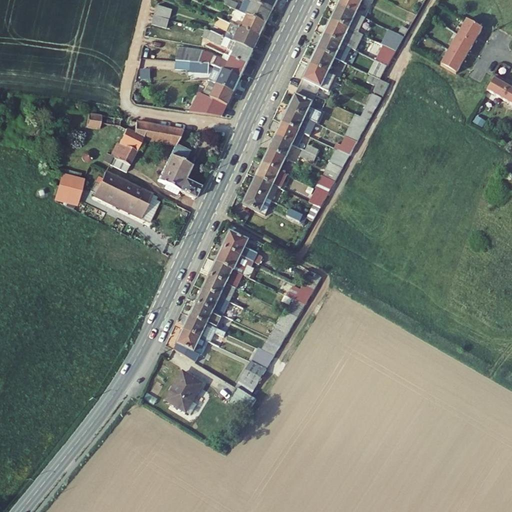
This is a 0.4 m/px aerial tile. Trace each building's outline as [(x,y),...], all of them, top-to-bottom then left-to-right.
[(252,0),(251,4),(271,13),(277,0),(252,0)] [(339,0),(338,3),(354,11),(359,0),(339,0)] [(246,18),(264,27),(271,13),(251,4),(246,1),(242,9),(239,15),(246,18)] [(354,11),(338,3),(332,17),(347,25),(354,11)] [(169,12),(154,8),(151,18),(167,22),(169,12)] [(347,25),(332,17),(324,32),(340,40),(347,25)] [(165,29),(167,22),(151,18),(150,25),(165,29)] [(257,39),(264,27),(246,18),(239,31),(257,39)] [(399,22),(394,31),(408,39),(413,29),(399,22)] [(481,30),(467,22),(442,65),(457,74),(481,30)] [(251,52),(257,39),(239,31),(228,26),(226,30),(234,33),(231,39),(227,38),(225,40),(251,52)] [(244,65),(251,52),(225,40),(204,31),(201,37),(231,52),(228,58),(244,65)] [(408,39),(394,31),(387,45),(400,52),(408,39)] [(324,32),(317,46),(333,54),(335,55),(338,49),(347,54),(351,45),(340,40),(324,32)] [(379,59),(393,65),(400,52),(387,45),(379,59)] [(333,54),(317,46),(311,61),(326,69),(333,54)] [(338,49),(335,55),(344,60),(347,54),(338,49)] [(186,64),(204,66),(210,69),(236,82),(244,65),(228,58),(225,65),(201,53),(174,50),(172,63),(186,64)] [(384,80),(393,65),(379,59),(376,57),(368,72),(370,73),(384,80)] [(326,69),(311,61),(299,84),(315,92),(326,69)] [(203,76),(204,66),(186,64),(185,75),(203,76)] [(204,85),(229,96),(236,82),(210,69),(204,85)] [(375,89),(390,95),(395,86),(384,80),(370,73),(365,83),(375,89)] [(488,91),(496,96),(505,80),(497,76),(488,91)] [(511,104),(511,83),(505,80),(496,96),(511,104)] [(289,106),(305,113),(315,92),(299,84),(289,106)] [(185,113),(198,115),(217,119),(229,96),(204,85),(198,98),(194,96),(185,113)] [(359,114),(375,122),(387,100),(372,92),(359,114)] [(289,106),(282,118),(298,126),(305,113),(289,106)] [(100,115),(87,113),(85,131),(108,135),(109,128),(118,129),(120,118),(100,115)] [(347,135),(363,143),(375,122),(359,114),(347,135)] [(298,126),(282,118),(277,130),(292,138),(298,126)] [(183,131),(130,120),(128,129),(125,128),(118,141),(138,152),(145,139),(176,148),(183,131)] [(292,138),(277,130),(270,144),(286,152),(292,138)] [(347,135),(340,147),(356,155),(363,143),(347,135)] [(132,165),(138,152),(118,141),(112,153),(108,151),(104,159),(123,169),(127,162),(132,165)] [(286,152),(270,144),(263,158),(279,166),(286,152)] [(340,147),(333,159),(349,167),(356,155),(340,147)] [(165,170),(187,182),(195,168),(188,164),(192,155),(176,148),(165,170)] [(279,166),(263,158),(257,172),(272,180),(279,166)] [(326,172),(341,181),(349,167),(333,159),(326,172)] [(187,182),(165,170),(159,182),(174,190),(172,195),(182,201),(185,196),(199,204),(205,191),(187,182)] [(272,180),(257,172),(250,185),(265,193),(272,180)] [(318,186),(320,187),(334,194),(341,181),(326,172),(318,186)] [(60,174),(54,202),(78,207),(83,179),(60,174)] [(142,220),(153,198),(107,175),(101,186),(96,197),(142,220)] [(272,180),(265,193),(271,196),(277,183),(272,180)] [(265,193),(250,185),(244,199),(264,209),(271,196),(265,193)] [(312,201),(326,208),(334,194),(320,187),(312,201)] [(305,214),(319,221),(326,208),(312,201),(305,214)] [(305,214),(292,207),(289,213),(301,219),(305,214)] [(234,229),(224,249),(239,256),(248,238),(234,229)] [(217,264),(232,271),(239,256),(224,249),(217,264)] [(217,264),(210,278),(225,286),(232,271),(217,264)] [(309,272),(302,284),(314,290),(320,279),(309,272)] [(210,278),(204,291),(219,298),(225,286),(210,278)] [(299,283),(290,298),(305,305),(314,290),(302,284),(299,283)] [(197,305),(212,313),(219,298),(204,291),(197,305)] [(282,312),(296,319),(305,305),(290,298),(282,312)] [(207,325),(212,313),(197,305),(191,318),(207,325)] [(191,318),(185,331),(200,338),(207,325),(191,318)] [(266,338),(281,345),(289,332),(274,325),(266,338)] [(195,350),(200,338),(185,331),(175,350),(197,365),(202,355),(195,350)] [(273,358),(281,345),(266,338),(259,351),(273,358)] [(257,366),(266,371),(273,358),(259,351),(252,364),(257,366)] [(257,366),(252,364),(243,359),(232,375),(241,382),(257,366)] [(183,373),(166,401),(185,413),(202,385),(183,373)] [(247,414),(256,401),(238,389),(229,402),(247,414)]
